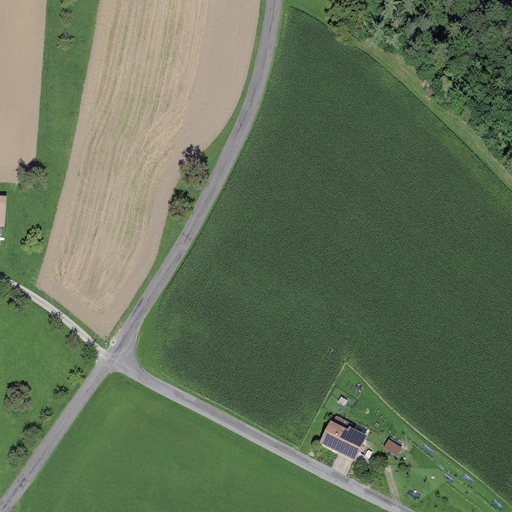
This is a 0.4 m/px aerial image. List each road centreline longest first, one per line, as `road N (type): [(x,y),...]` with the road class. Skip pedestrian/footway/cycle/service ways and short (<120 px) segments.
road 1 (unclassified): [(274,0),(252,103),(197,219),(111,359)]
road 2 (unclassified): [(111,359),(404,511)]
road 3 (unclassified): [(111,359),(1,511)]
road 4 (track): [(0,279),(52,308),(111,359)]
